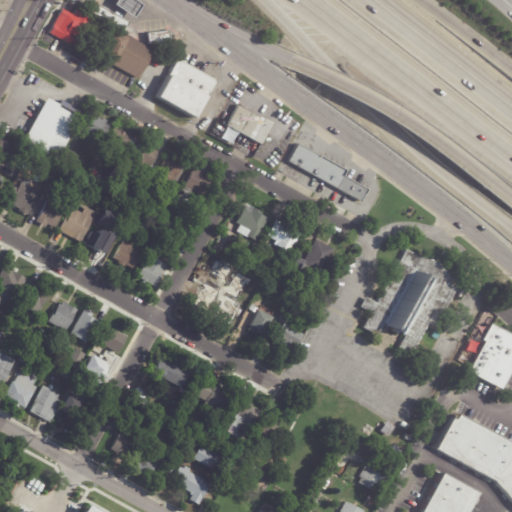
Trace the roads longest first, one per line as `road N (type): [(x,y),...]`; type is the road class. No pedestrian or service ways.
road 1 (residential): [(365,233),(234,168),(17,39)]
road 2 (residential): [(234,168),(73,468)]
road 3 (motorway): [(267,0),(396,130),(511,227)]
road 4 (residential): [(275,384),(0,226)]
road 5 (secondary): [(184,12),(392,173)]
road 6 (motorway): [(293,60),(390,109),(511,198)]
road 7 (motorway): [(313,0),(511,155)]
road 8 (motorway): [(511,110),(368,0)]
road 9 (residential): [(0,426),(154,511)]
road 10 (secondary): [(392,173),(511,264)]
